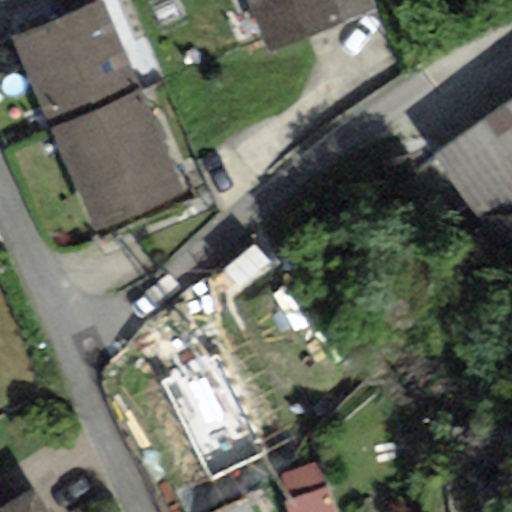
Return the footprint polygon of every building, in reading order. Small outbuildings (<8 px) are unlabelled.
[(79,0),(10,30),(48,119),(138,81),(102,0),(79,0)] [(246,0),(248,4),(268,54),(344,25),(333,0),(246,0)] [(333,0),(344,25),(376,11),(371,0),(333,0)] [(138,81),(48,119),(93,224),(183,185),(138,81)] [(511,100),(427,157),(511,283),(511,100)] [(54,511),(34,479),(0,499),(0,511),(54,511)] [(291,511),(341,511),(336,492),(289,505),(291,511)]
